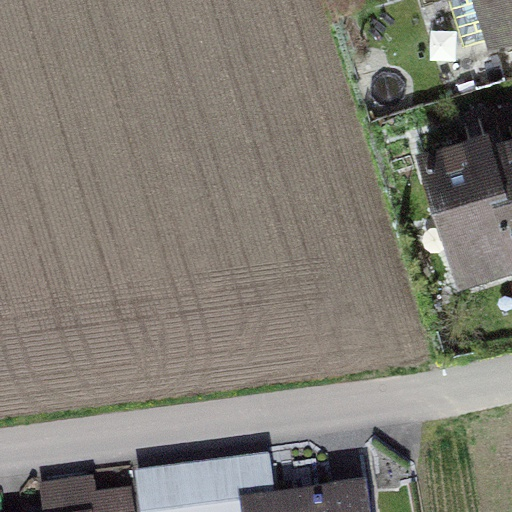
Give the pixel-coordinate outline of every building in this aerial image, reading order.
[(511,40),(511,0),(485,0),(497,44),(511,40)] [(492,146),(424,164),(458,286),(511,270),(511,218),(495,155),(492,146)] [(511,218),(511,150),(495,155),(511,218)] [(267,462),(139,479),(143,511),(241,511),(241,506),(272,502),(267,462)] [(40,485),(44,511),(94,511),(93,501),(90,478),(40,485)] [(370,511),(367,490),(272,502),(241,506),(241,511),(370,511)] [(126,511),(125,497),(93,501),(94,511),(126,511)]
